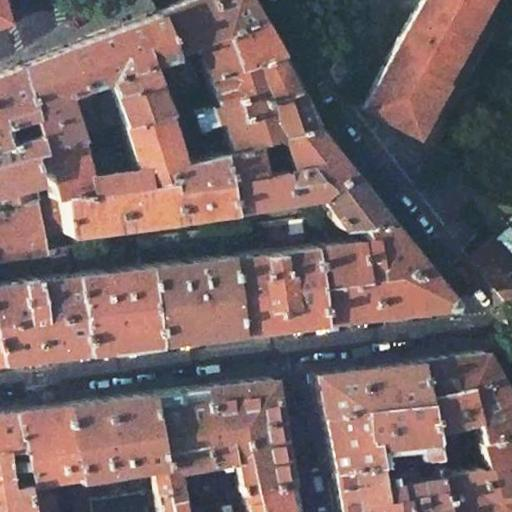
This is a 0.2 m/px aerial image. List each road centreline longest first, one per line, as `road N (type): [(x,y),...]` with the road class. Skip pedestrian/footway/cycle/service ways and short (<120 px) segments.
road 1 (residential): [(262,0),(357,161),(485,316)]
road 2 (residential): [(278,347),(0,382)]
road 3 (residential): [(485,316),(278,347)]
road 4 (residential): [(278,347),(311,511)]
